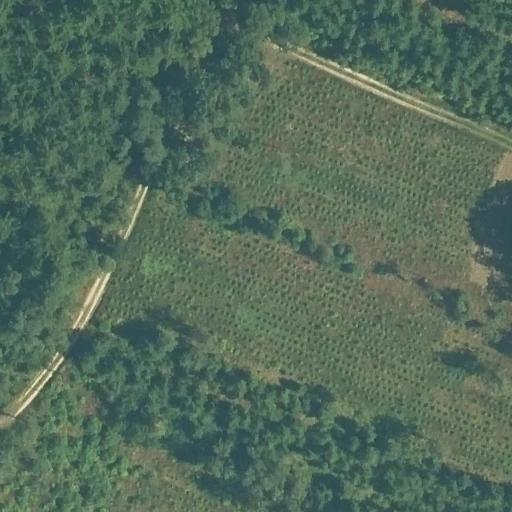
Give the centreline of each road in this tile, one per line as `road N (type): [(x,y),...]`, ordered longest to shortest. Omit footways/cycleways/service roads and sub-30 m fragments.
road 1 (track): [(219,35),(104,287),(0,437)]
road 2 (track): [(219,35),(511,157)]
